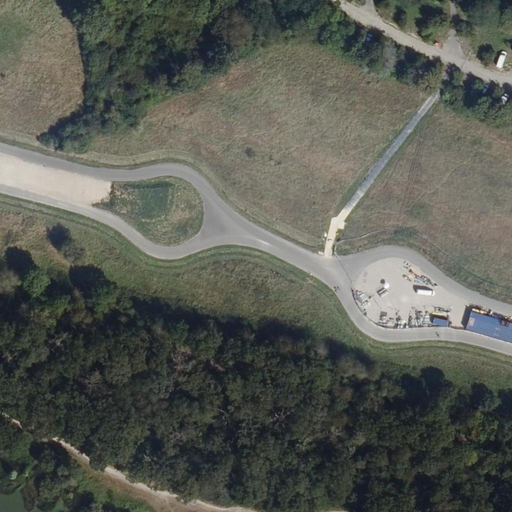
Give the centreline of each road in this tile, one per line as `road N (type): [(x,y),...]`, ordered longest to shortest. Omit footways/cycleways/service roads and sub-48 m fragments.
road 1 (residential): [(236,235),(180,171),(109,175),(0,147)]
road 2 (residential): [(0,189),(91,213),(164,255),(236,235)]
road 3 (residential): [(317,266),(373,333),(463,337),(511,352)]
road 4 (residential): [(511,311),(474,301),(401,254),(317,266)]
